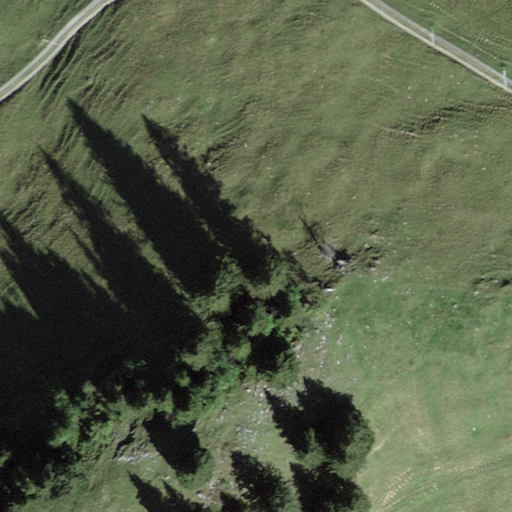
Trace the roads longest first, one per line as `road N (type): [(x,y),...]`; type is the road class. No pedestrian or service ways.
road 1 (track): [(371,0),(511,86)]
road 2 (track): [(0,95),(104,0)]
